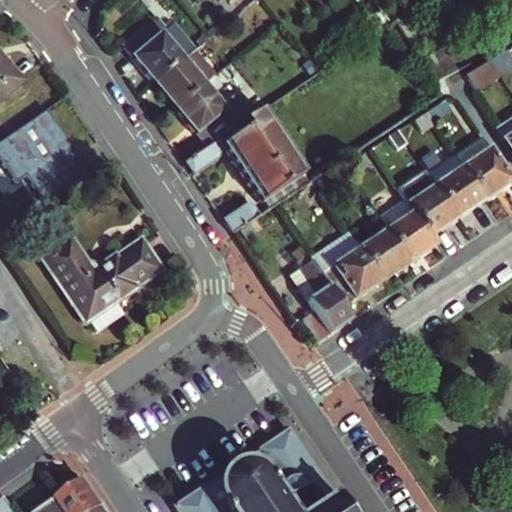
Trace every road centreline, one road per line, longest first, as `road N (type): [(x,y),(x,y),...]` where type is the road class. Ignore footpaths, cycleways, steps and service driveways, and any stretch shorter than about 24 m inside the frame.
road 1 (residential): [(36,20),(208,268),(212,289),(199,323)]
road 2 (residential): [(511,248),(294,393)]
road 3 (residential): [(199,323),(70,415)]
road 4 (residential): [(374,511),(294,393)]
road 5 (residential): [(294,393),(250,329),(235,321),(199,323)]
road 6 (residential): [(0,309),(70,415)]
